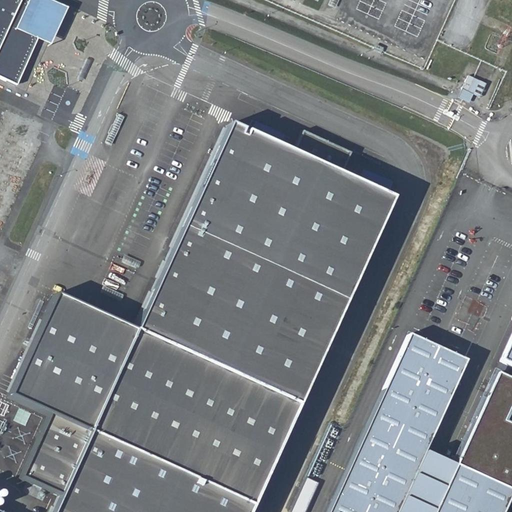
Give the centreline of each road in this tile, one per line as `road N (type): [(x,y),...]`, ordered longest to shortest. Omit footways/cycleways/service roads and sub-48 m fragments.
road 1 (unclassified): [(495,142),(450,115),(224,20),(178,13)]
road 2 (unclassified): [(0,329),(140,43)]
